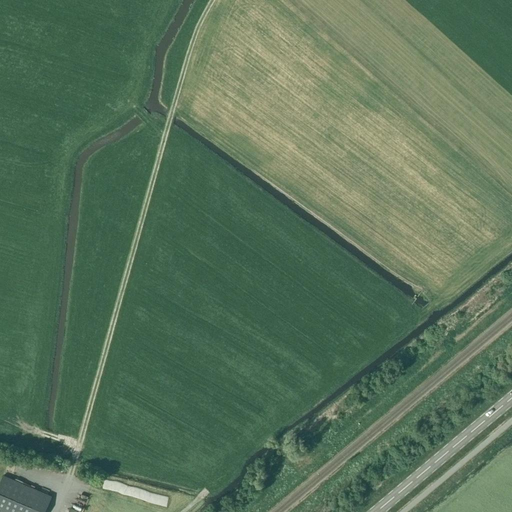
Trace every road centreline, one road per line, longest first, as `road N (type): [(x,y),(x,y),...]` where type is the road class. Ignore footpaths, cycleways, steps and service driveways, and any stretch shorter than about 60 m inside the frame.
road 1 (track): [(58,503),(193,34),(211,0)]
road 2 (tertiary): [(376,511),(511,398)]
